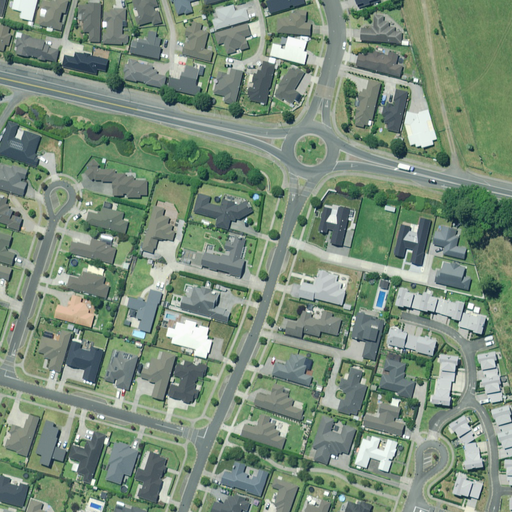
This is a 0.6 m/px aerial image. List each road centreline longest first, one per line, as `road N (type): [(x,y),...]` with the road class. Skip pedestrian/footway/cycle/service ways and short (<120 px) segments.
road 1 (tertiary): [(209,439),(294,210)]
road 2 (secondary): [(226,129),(0,77)]
road 3 (residential): [(209,439),(4,380)]
road 4 (residential): [(4,380),(52,217)]
road 5 (residential): [(492,511),(493,442),(486,417),(469,400)]
